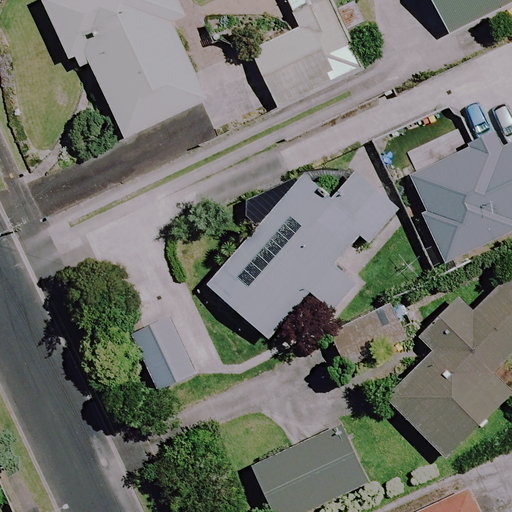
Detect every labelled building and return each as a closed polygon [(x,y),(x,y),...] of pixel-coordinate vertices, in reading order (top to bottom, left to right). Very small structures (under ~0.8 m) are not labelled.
[(183,18),(174,0),(45,0),(40,3),(72,71),(86,65),(123,143),(197,108),(213,141),(360,72),(342,36),(363,26),(355,8),(333,17),(326,2),(331,0),(283,0),(297,31),(193,79),(168,25),(183,18)] [(511,0),(427,0),(447,39),(511,5),(511,0)] [(511,110),(511,69),(501,48),(391,103),(432,184),(511,143),(511,138),(501,116),(511,110)] [(395,213),(354,177),(329,205),(302,181),(206,290),(288,362),(353,288),(334,272),(360,242),(366,247),(395,213)] [(511,355),(511,266),(469,308),(379,394),(444,462),(511,398),(490,376),(511,355)] [(304,511),(362,485),(337,432),(251,472),(270,511),(304,511)] [(478,511),(469,491),(421,511),(478,511)]
